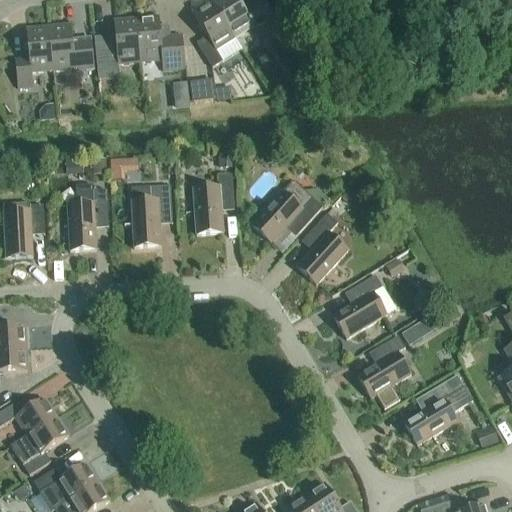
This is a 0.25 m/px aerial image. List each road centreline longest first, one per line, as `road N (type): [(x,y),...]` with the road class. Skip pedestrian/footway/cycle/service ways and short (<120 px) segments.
road 1 (residential): [(162,511),(70,371),(61,349),(69,304),(77,295),(235,288),(256,297),(390,504)]
road 2 (residential): [(390,504),(408,490),(511,468)]
